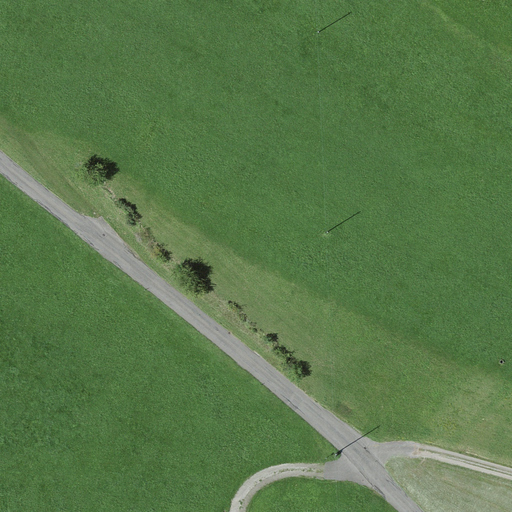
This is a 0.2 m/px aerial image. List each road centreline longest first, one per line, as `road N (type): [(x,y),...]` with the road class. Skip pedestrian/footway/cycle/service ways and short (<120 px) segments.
road 1 (tertiary): [(0,161),(344,438),(412,511)]
road 2 (track): [(238,511),(254,483),(272,474),(344,468),(393,450),(511,475)]
